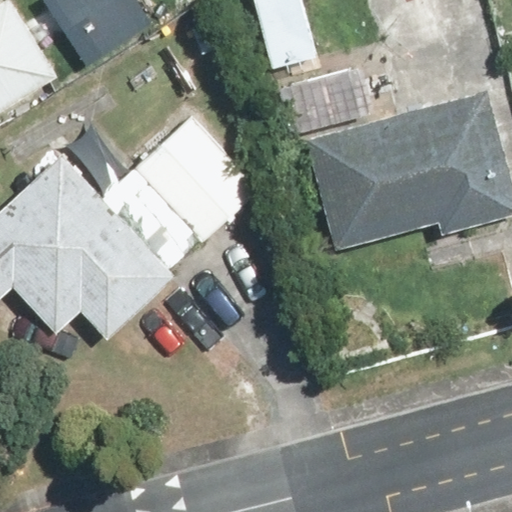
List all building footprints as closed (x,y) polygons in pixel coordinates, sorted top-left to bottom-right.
[(0,111),(66,66),(20,0),(8,0),(0,6),(0,111)] [(320,0),(264,0),(283,67),(335,53),(320,0)] [(384,110),(374,64),(291,83),(302,129),(384,110)] [(511,138),(498,88),(317,138),(348,247),(449,219),(452,231),(511,214),(511,138)] [(75,150),(0,216),(0,294),(7,302),(24,286),(65,333),(94,307),(122,338),(189,278),(180,268),(267,191),(200,116),(114,193),(75,150)]
